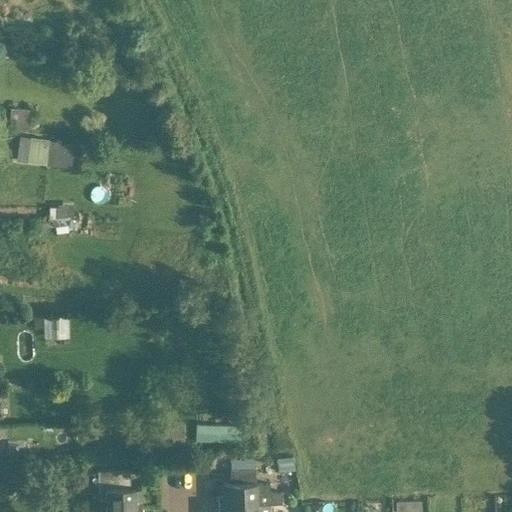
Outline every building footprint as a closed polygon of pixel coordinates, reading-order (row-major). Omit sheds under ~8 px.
[(9,107),(8,127),(29,128),(30,108),(9,107)] [(30,136),(30,139),(20,138),(17,160),(54,165),(58,140),(30,136)] [(44,331),(68,330),(68,313),(43,315),(44,327),(44,331)] [(143,423),(145,446),(184,443),(183,420),(143,423)] [(241,424),(195,423),(195,439),(241,441),(241,424)] [(292,455),(277,457),(279,471),(295,469),(292,455)] [(130,468),(97,469),(99,490),(105,489),(106,508),(106,509),(142,508),(141,486),(127,486),(126,470),(130,469),(130,468)] [(28,471),(29,478),(40,477),(39,469),(28,471)] [(70,487),(74,475),(66,472),(62,483),(70,487)] [(270,481),(256,481),(223,483),(223,495),(217,495),(218,505),(257,504),(268,503),(282,503),(282,491),(270,491),(270,481)] [(409,511),(409,500),(397,500),(397,511),(409,511)]
